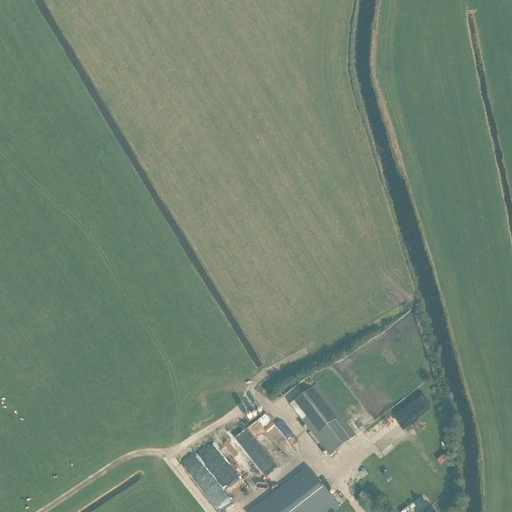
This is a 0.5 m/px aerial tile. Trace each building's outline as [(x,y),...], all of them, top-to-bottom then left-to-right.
[(329,457),(356,436),(316,385),(289,406),(329,457)] [(251,426),(233,439),(252,467),(243,473),(244,474),(224,488),(223,487),(222,491),(202,485),(213,501),(226,492),(235,505),(237,506),(270,483),(265,477),(279,468),(273,460),(277,461),(282,457),(275,454),(270,458),(254,435),(256,429),(259,427),(261,431),(266,432),(285,460),(296,452),(268,413),(250,425),(251,426)] [(427,444),(447,428),(438,417),(419,433),(427,444)] [(377,463),(406,506),(400,510),(401,511),(409,511),(412,510),(413,511),(417,511),(448,491),(436,474),(431,477),(420,462),(413,467),(399,448),(377,463)] [(374,460),(366,466),(370,471),(377,466),(374,460)] [(332,511),(337,508),(307,468),(250,511),(332,511)]
